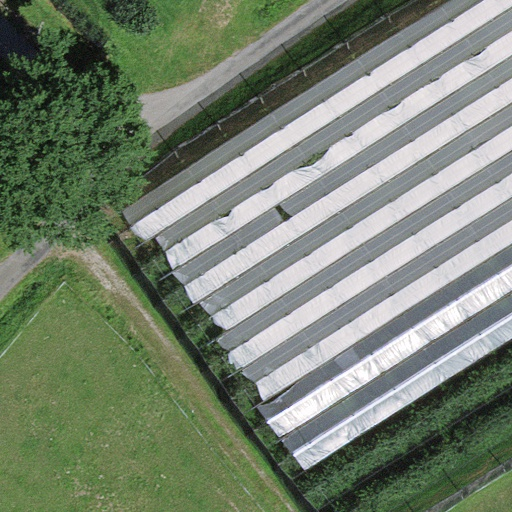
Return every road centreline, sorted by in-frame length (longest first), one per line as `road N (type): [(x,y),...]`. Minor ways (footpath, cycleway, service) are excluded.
road 1 (track): [(119,161),(346,0)]
road 2 (track): [(0,32),(119,161)]
road 3 (track): [(0,282),(119,161)]
